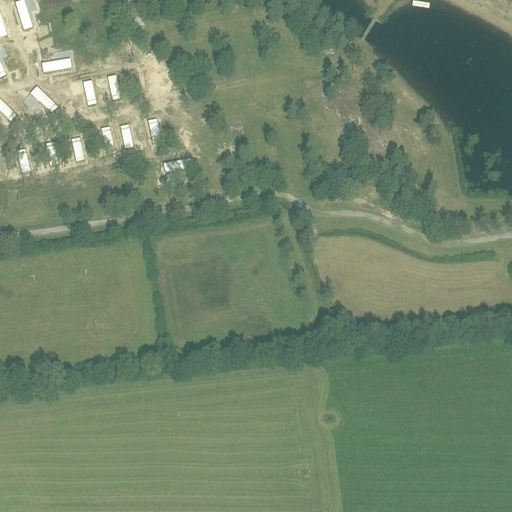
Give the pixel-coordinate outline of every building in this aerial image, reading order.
[(25,3),(15,6),(23,33),(33,30),(25,3)] [(69,61),(41,66),(43,76),(71,71),(69,61)] [(117,82),(108,84),(112,103),(121,101),(117,82)] [(93,87),(84,89),(87,108),(97,106),(93,87)] [(37,89),(31,96),(51,116),(58,109),(37,89)] [(0,101),(0,114),(10,124),(17,117),(0,101)] [(157,121),(147,123),(151,142),(161,140),(157,121)] [(129,127),(119,128),(123,147),(133,145),(129,127)] [(110,129),(101,131),(105,149),(114,147),(110,129)] [(80,139),(71,141),(75,160),(84,158),(80,139)] [(54,144),(45,146),(49,164),(58,163),(54,144)] [(26,151),(17,153),(20,172),(30,170),(26,151)] [(190,160),(163,166),(165,176),(192,170),(190,160)]
